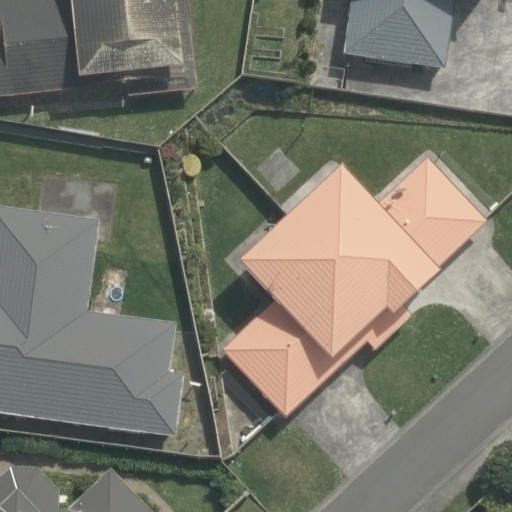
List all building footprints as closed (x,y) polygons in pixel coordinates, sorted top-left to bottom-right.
[(37,0),(0,4),(0,102),(124,89),(125,102),(192,94),(181,0),(37,0)] [(351,0),(343,59),(443,74),(454,0),(351,0)] [(222,353),(284,420),(366,344),(374,352),(407,322),(399,314),(441,275),(437,271),(485,227),(423,160),(372,207),(340,173),(238,267),(273,305),(222,353)] [(0,200),(8,202),(12,179),(0,177),(0,200)] [(0,416),(175,440),(183,379),(168,377),(174,327),(86,315),(98,225),(0,212),(0,416)] [(147,511),(108,471),(69,509),(58,510),(59,493),(38,471),(8,469),(0,476),(0,511),(147,511)]
